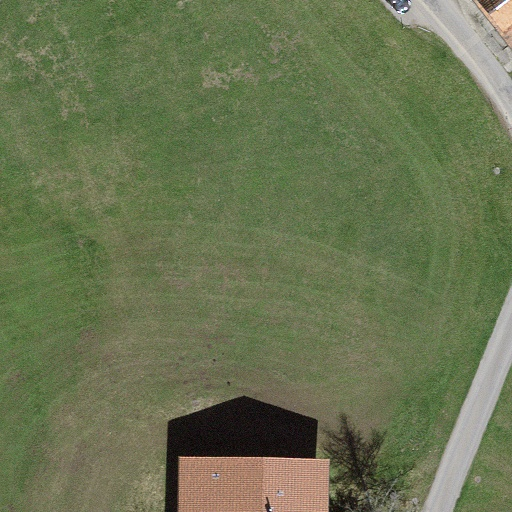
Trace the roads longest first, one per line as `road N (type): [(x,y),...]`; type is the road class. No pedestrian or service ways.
road 1 (unclassified): [(437,511),(511,328)]
road 2 (unclassified): [(511,105),(432,0)]
